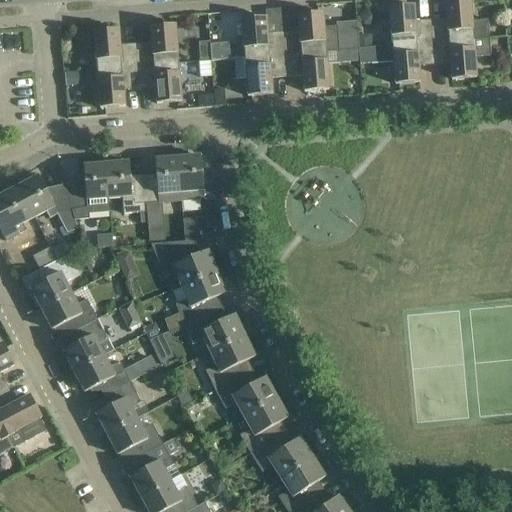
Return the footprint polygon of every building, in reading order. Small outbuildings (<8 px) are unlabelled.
[(430,21),(432,43),(473,40),(470,1),(445,3),(447,25),(442,26),(442,20),(430,21)] [(432,43),(430,21),(419,22),(419,28),(415,28),(413,6),(388,8),(391,46),(432,43)] [(325,52),(338,51),(336,27),(323,28),(322,13),(297,15),(299,37),(295,38),(294,32),(283,33),(284,55),(325,52)] [(218,14),(208,15),(209,26),(214,26),(219,19),(218,14)] [(244,59),(284,55),(283,33),(271,34),(272,40),(267,40),(265,18),(241,20),(242,40),(244,59)] [(135,45),(137,67),(178,64),(175,25),(150,27),(152,49),(147,50),(147,44),(135,45)] [(97,71),(137,67),(135,45),(124,46),(124,52),(120,52),(118,30),(93,32),(97,71)] [(358,49),(371,48),(371,37),(357,38),(358,49)] [(474,57),(489,56),(487,39),(473,40),(432,43),(434,66),(445,65),(445,59),(449,58),(451,80),(476,78),(474,57)] [(434,66),(432,43),(391,46),(371,48),(358,49),(360,65),(393,62),(395,85),(419,83),(417,61),(422,61),(422,67),(434,66)] [(325,52),(284,55),(286,78),(298,77),(297,71),(302,70),(303,92),(328,91),(325,52)] [(233,59),(235,80),(246,79),(247,97),(272,95),(270,73),(274,73),(275,79),(286,78),(284,55),(244,59),(233,59)] [(200,64),(200,69),(205,73),(211,73),(210,63),(200,64)] [(178,64),(137,67),(139,90),(150,89),(150,83),(154,82),(156,104),(181,102),(178,64)] [(139,90),(137,67),(97,71),(100,109),(124,107),(122,85),(127,85),(127,91),(139,90)] [(80,87),(79,74),(67,75),(67,88),(80,87)] [(504,76),(501,79),(501,83),(509,83),(509,75),(504,76)] [(226,106),(225,96),(214,97),(215,107),(226,106)] [(180,193),(181,201),(203,199),(200,157),(177,158),(180,193)] [(156,180),(143,181),(145,204),(181,201),(180,193),(177,158),(154,160),(156,180)] [(146,213),(145,204),(143,181),(130,182),(128,163),(105,165),(108,200),(121,198),(122,206),(123,214),(146,213)] [(88,219),(88,214),(109,212),(108,200),(105,165),(83,166),(85,186),(66,190),(75,221),(88,219)] [(18,187),(34,218),(46,212),(49,219),(58,215),(66,234),(77,231),(75,221),(66,190),(47,194),(38,177),(18,187)] [(0,196),(0,231),(5,242),(26,231),(22,224),(34,218),(18,187),(0,196)] [(207,241),(206,228),(183,230),(184,242),(189,242),(207,241)] [(164,229),(148,231),(149,243),(165,242),(164,229)] [(121,236),(122,243),(133,242),(132,235),(121,236)] [(175,274),(180,287),(216,273),(207,251),(195,256),(189,242),(151,246),(164,278),(175,274)] [(115,258),(119,268),(132,263),(128,253),(115,258)] [(41,310),(70,294),(65,283),(79,275),(69,255),(40,270),(41,271),(57,263),(62,273),(30,289),(41,310)] [(217,311),(212,300),(225,295),(216,273),(180,287),(186,301),(175,305),(178,314),(164,319),(169,332),(183,326),(217,311)] [(70,294),(41,310),(51,331),(67,322),(73,333),(97,320),(86,300),(76,305),(70,294)] [(141,323),(131,303),(119,309),(129,329),(141,323)] [(217,311),(183,326),(192,345),(203,340),(209,353),(244,337),(234,315),(222,321),(217,311)] [(97,320),(73,333),(78,343),(62,352),(73,372),(103,357),(113,351),(97,320)] [(144,330),(148,340),(159,335),(155,325),(144,330)] [(244,337),(209,353),(216,366),(205,371),(214,391),(247,374),(242,364),(254,358),(244,337)] [(0,393),(8,390),(2,378),(0,378),(0,373),(14,366),(3,344),(0,345),(0,393)] [(109,368),(103,357),(73,372),(84,393),(100,385),(105,396),(130,383),(139,378),(135,370),(125,375),(119,363),(109,368)] [(235,404),(243,417),(276,398),(265,378),(253,385),(247,374),(214,391),(225,410),(235,404)] [(140,403),(130,383),(105,396),(111,406),(95,415),(106,435),(136,420),(130,408),(140,403)] [(27,441),(20,429),(41,418),(30,396),(10,407),(8,403),(13,400),(8,390),(0,393),(0,423),(8,438),(13,448),(27,441)] [(239,436),(250,455),(281,436),(275,425),(287,419),(276,398),(243,417),(250,430),(239,436)] [(136,420),(106,435),(117,456),(133,448),(139,458),(150,452),(155,450),(163,445),(152,425),(142,431),(136,420)] [(0,454),(13,448),(8,438),(0,423),(0,454)] [(281,436),(250,455),(262,473),(272,467),(280,479),(312,458),(299,438),(288,446),(281,436)] [(150,452),(139,458),(144,469),(129,478),(140,498),(170,482),(164,471),(174,465),(163,445),(155,450),(150,452)] [(312,458),(280,479),(287,491),(277,498),(286,511),(294,511),(319,495),(313,485),(324,478),(312,458)] [(170,482),(140,498),(147,511),(163,511),(167,510),(168,511),(188,511),(197,507),(186,487),(176,493),(170,482)] [(319,495),(294,511),(348,511),(337,497),(326,505),(319,495)] [(208,511),(204,503),(197,507),(188,511),(208,511)]
